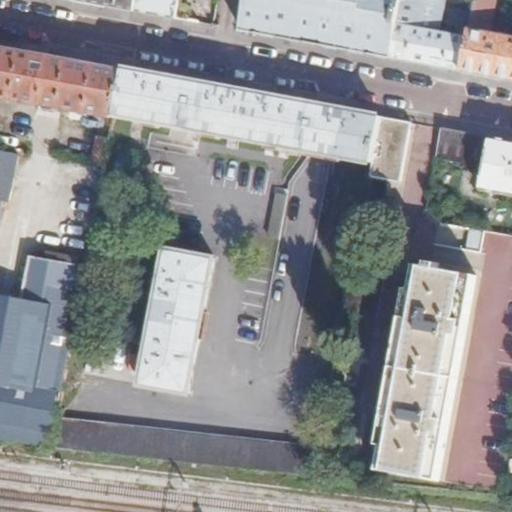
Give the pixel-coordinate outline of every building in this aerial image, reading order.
[(76,0),(101,5),(137,11),(139,0),(76,0)] [(139,0),(137,11),(177,18),(180,0),(139,0)] [(245,0),(240,30),(394,58),(404,0),(245,0)] [(404,0),(394,58),(445,67),(451,34),(440,32),(445,0),(404,0)] [(476,0),(470,37),(464,70),(511,79),(511,37),(492,34),(486,33),(489,21),(494,22),(496,13),(498,2),(498,0),(476,0)] [(451,34),(445,67),(464,70),(470,37),(451,34)] [(49,55),(0,45),(0,97),(40,105),(49,55)] [(69,58),(49,55),(40,105),(60,109),(69,58)] [(125,68),(69,58),(60,109),(116,119),(117,115),(125,68)] [(173,77),(125,68),(117,115),(307,149),(310,128),(318,129),(322,104),(173,77)] [(335,107),(322,104),(318,129),(310,128),(307,149),(327,153),(335,107)] [(374,161),(383,115),(335,107),(327,153),(374,161)] [(374,161),(372,175),(401,179),(412,121),(383,115),(374,161)] [(511,139),(443,126),(437,156),(466,161),(465,169),(486,172),(483,190),(511,194),(511,139)] [(96,167),(107,169),(112,139),(101,137),(96,167)] [(0,152),(0,199),(2,199),(13,202),(21,156),(0,152)] [(0,199),(0,376),(63,388),(65,388),(88,265),(75,263),(75,257),(57,254),(57,260),(36,256),(28,299),(0,293),(0,206),(2,199),(0,199)] [(216,257),(169,248),(145,383),(193,392),(216,257)] [(430,266),(417,263),(380,468),(439,478),(478,274),(436,267),(437,261),(431,260),(430,266)] [(0,376),(0,419),(55,430),(63,388),(0,376)] [(59,416),(53,446),(95,451),(317,477),(322,446),(59,416)]
